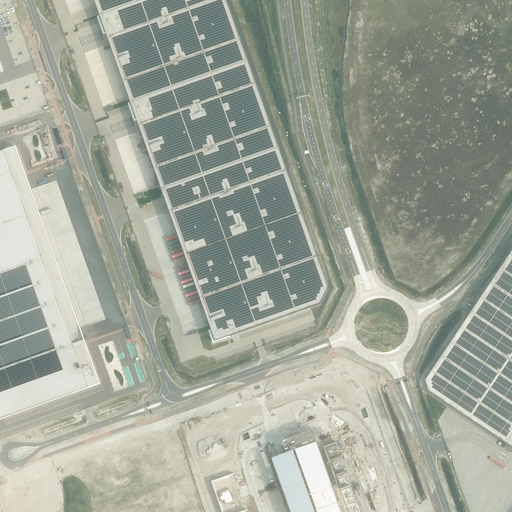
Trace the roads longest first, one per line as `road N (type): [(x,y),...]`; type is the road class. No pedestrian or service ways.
road 1 (unclassified): [(170,397),(29,0)]
road 2 (tertiary): [(287,0),(312,139),(361,300)]
road 3 (tertiary): [(380,293),(335,170),(304,0)]
